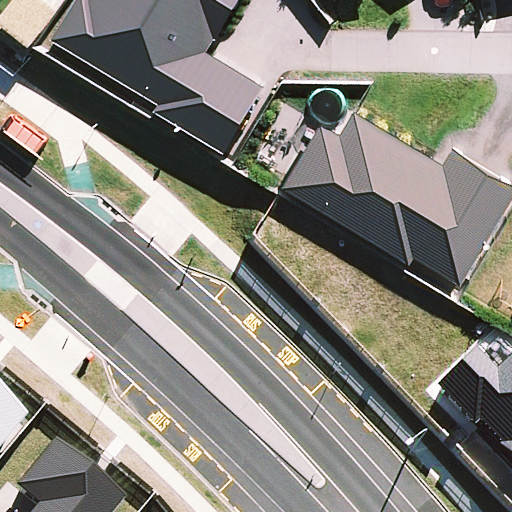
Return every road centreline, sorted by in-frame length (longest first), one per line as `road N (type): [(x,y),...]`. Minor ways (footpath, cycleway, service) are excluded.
road 1 (secondary): [(0,166),(183,309),(328,451),(358,486),(362,511)]
road 2 (secondary): [(306,511),(0,228)]
